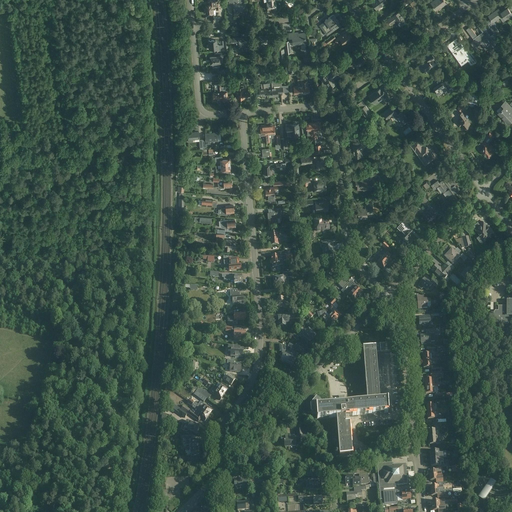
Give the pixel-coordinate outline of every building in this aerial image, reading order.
[(210,5),(205,5),(206,14),(213,13),(212,8),(216,8),(216,10),(220,9),(219,0),(217,1),(217,0),(207,0),(208,2),(212,2),(212,3),(210,3),(210,5)] [(228,0),(229,6),(233,5),(234,15),(239,15),(239,12),(245,11),(244,0),(228,0)] [(268,0),(268,3),(267,3),(267,10),(276,9),(276,2),(275,2),(274,0),(268,0)] [(374,0),(371,2),(376,9),(387,2),(385,0),(374,0)] [(443,0),(434,0),(431,3),(436,10),(441,5),(442,6),(446,4),(443,0)] [(501,12),(503,15),(504,17),(505,19),(511,13),(511,6),(511,5),(508,7),(504,10),(501,12)] [(498,9),(489,16),(491,19),(491,20),(490,21),(491,24),(489,26),(495,34),(499,31),(495,26),(496,25),(494,22),(503,15),(501,12),(498,9)] [(392,24),(396,20),(400,25),(406,21),(399,11),(386,19),(391,25),(392,24)] [(326,22),(322,25),(326,30),(324,31),(327,35),(334,30),(332,27),(334,26),(335,29),(339,26),(337,23),(338,22),(333,15),(325,21),(326,22)] [(479,34),(479,35),(484,41),(489,48),(492,46),(493,46),(496,44),(497,43),(502,51),(507,48),(501,40),(500,41),(494,33),(490,36),(486,30),(487,30),(481,23),(477,26),(478,26),(483,32),(480,34),(479,34)] [(486,50),(489,48),(484,41),(479,35),(479,34),(477,36),(470,27),(466,30),(473,39),(473,41),(475,41),(478,46),(480,45),(481,44),(486,50)] [(293,44),(306,43),(305,33),(297,34),(297,33),(288,34),(289,38),(292,37),(292,40),(293,40),(293,44)] [(341,35),(335,39),(338,43),(341,40),(343,44),(350,38),(346,33),(342,36),(341,35)] [(333,35),(325,41),(327,44),(335,38),(333,35)] [(256,40),(254,40),(255,48),(261,48),(260,42),(267,42),(267,41),(270,41),(270,37),(266,37),(266,36),(256,37),(256,40)] [(235,47),(239,47),(240,51),(243,51),(242,46),(243,46),(242,43),(247,42),(246,38),(242,38),(242,37),(235,38),(230,38),(231,43),(235,43),(235,47)] [(460,48),(453,53),(457,60),(464,55),(470,63),(471,63),(472,64),(473,65),(476,62),(475,62),(476,61),(475,60),(476,59),(460,37),(455,41),(460,48)] [(317,38),(310,39),(308,39),(310,52),(318,46),(317,38)] [(216,40),(208,41),(209,45),(210,50),(215,49),(215,52),(219,51),(218,45),(217,45),(216,40)] [(214,57),(210,57),(210,64),(214,64),(214,65),(217,65),(217,64),(221,64),(220,57),(222,57),(222,53),(214,54),(214,57)] [(427,60),(419,66),(421,69),(420,70),(422,72),(423,72),(432,66),(430,63),(430,62),(435,58),(431,53),(425,57),(427,60)] [(355,60),(352,62),(354,64),(357,68),(363,63),(363,62),(366,60),(362,54),(354,59),(355,60)] [(327,71),(320,75),(324,80),(322,81),(322,82),(321,83),(323,85),(324,86),(325,86),(327,84),(329,88),(335,84),(333,80),(339,76),(335,69),(333,67),(330,69),(331,70),(328,72),(327,71)] [(442,82),(433,88),(438,94),(446,88),(449,91),(454,88),(447,79),(449,78),(448,75),(446,77),(444,75),(440,78),(442,82)] [(271,81),(270,81),(270,83),(264,84),(264,89),(259,89),(260,95),(267,94),(267,96),(273,96),(272,87),(271,81)] [(272,87),(273,96),(278,95),(278,92),(282,92),(282,86),(281,86),(280,82),(279,81),(277,82),(276,81),(273,81),(271,81),(272,87)] [(221,98),(221,100),(228,99),(228,96),(227,96),(227,91),(226,91),(226,87),(223,87),(221,87),(221,84),(218,84),(218,88),(221,88),(221,91),(220,91),(220,95),(221,95),(221,98)] [(301,85),(302,94),(306,94),(306,93),(309,93),(309,85),(304,86),(304,85),(302,85),(302,84),(301,85)] [(245,85),(240,86),(240,87),(236,87),(237,90),(236,90),(236,94),(237,94),(237,98),(241,98),(241,99),(243,99),(243,98),(244,98),(244,95),(249,95),(249,90),(245,91),(245,85)] [(384,85),(369,96),(374,104),(380,99),(380,97),(382,96),(386,101),(392,97),(384,85)] [(221,88),(218,88),(214,88),(214,92),(213,93),(213,100),(217,99),(221,98),(221,95),(220,95),(220,91),(221,91),(221,88)] [(465,102),(458,107),(457,108),(460,112),(468,106),(465,102)] [(504,103),(503,104),(505,107),(503,109),(499,113),(504,119),(508,123),(511,119),(511,109),(505,102),(504,103)] [(365,105),(360,109),(365,117),(371,113),(365,105)] [(392,108),(383,114),(386,118),(392,115),(395,119),(397,118),(399,120),(400,119),(403,123),(409,119),(403,110),(397,114),(395,112),(392,108)] [(461,119),(457,121),(462,128),(464,127),(465,129),(466,129),(468,128),(468,127),(466,125),(469,123),(461,112),(458,114),(461,119)] [(310,122),(306,122),(306,123),(307,135),(310,134),(311,139),(314,139),(312,122),(310,123),(310,122)] [(287,129),(283,129),(283,133),(286,133),(287,137),(291,136),(291,138),(300,137),(299,124),(286,125),(287,129)] [(268,134),(267,126),(264,126),(264,125),(261,126),(261,127),(260,127),(261,135),(265,134),(265,139),(265,143),(268,143),(268,135),(268,134)] [(268,135),(268,143),(270,143),(269,134),(275,134),(274,126),(273,126),(273,125),(270,125),(270,126),(267,126),(268,134),(268,135)] [(480,143),(477,147),(477,148),(483,153),(488,157),(490,157),(491,156),(491,154),(493,151),(492,150),(494,148),(491,145),(490,146),(488,144),(492,140),(491,139),(494,135),(490,131),(487,133),(486,135),(487,136),(481,142),(482,143),(481,144),(480,143)] [(199,132),(187,133),(188,142),(193,142),(192,139),(199,139),(199,132)] [(202,140),(203,149),(206,149),(206,145),(210,145),(210,141),(218,141),(217,133),(205,134),(205,140),(202,140)] [(417,139),(410,144),(421,159),(424,157),(428,162),(436,156),(429,148),(428,148),(427,147),(424,147),(423,147),(422,146),(421,147),(420,146),(421,145),(417,139)] [(357,141),(353,146),(354,157),(362,156),(362,149),(364,146),(357,141)] [(220,165),(230,164),(229,158),(223,159),(221,157),(215,157),(215,162),(218,162),(220,162),(220,165)] [(312,164),(312,161),(311,157),(300,158),(301,165),(312,164)] [(312,161),(312,164),(312,165),(313,170),(316,170),(319,170),(320,170),(320,167),(324,167),(323,160),(316,160),(316,161),(312,161)] [(230,164),(220,165),(221,168),(218,169),(216,169),(216,172),(219,172),(220,173),(224,173),(225,171),(228,171),(230,171),(230,170),(230,164)] [(264,174),(268,174),(272,174),(271,164),(263,165),(264,174)] [(363,177),(355,178),(356,184),(357,184),(357,190),(363,189),(363,190),(370,190),(369,185),(373,185),(372,178),(375,178),(375,179),(379,179),(379,177),(385,176),(384,169),(368,170),(368,176),(363,176),(363,177)] [(437,181),(431,185),(434,190),(437,188),(440,193),(442,192),(443,193),(446,198),(452,193),(453,194),(460,189),(451,177),(446,181),(446,180),(444,181),(443,180),(439,183),(437,181)] [(213,178),(213,181),(218,182),(218,183),(218,188),(218,189),(221,188),(225,188),(224,187),(232,187),(232,186),(232,185),(232,184),(231,180),(225,181),(224,178),(222,178),(213,178)] [(325,182),(314,183),(314,188),(317,188),(317,192),(322,191),(321,189),(326,188),(325,182)] [(266,191),(265,192),(265,194),(266,194),(266,195),(269,195),(269,196),(268,196),(269,201),(274,200),(274,194),(274,190),(277,189),(277,187),(270,187),(270,188),(265,189),(266,191)] [(423,195),(419,200),(426,207),(430,202),(423,195)] [(312,199),(304,200),(304,205),(316,204),(316,210),(327,209),(327,207),(328,207),(328,203),(327,203),(327,201),(313,202),(312,199)] [(365,208),(358,209),(359,219),(368,218),(367,213),(373,213),(372,204),(365,205),(365,208)] [(219,210),(219,214),(227,215),(227,213),(234,212),(234,211),(234,209),(233,206),(226,206),(226,208),(221,209),(221,210),(219,210)] [(273,212),(267,212),(268,221),(268,223),(272,223),(278,223),(277,218),(280,218),(280,215),(281,215),(281,212),(281,208),(273,208),(273,212)] [(427,213),(425,211),(422,214),(429,221),(433,217),(433,218),(436,215),(431,210),(429,212),(427,213)] [(321,219),(314,220),(315,230),(322,229),(322,230),(329,229),(329,222),(321,223),(321,219)] [(223,221),(220,221),(221,228),(227,227),(228,227),(228,229),(229,230),(232,229),(232,227),(235,227),(235,226),(236,225),(236,224),(235,224),(235,220),(231,220),(223,221)] [(478,221),(473,225),(475,228),(482,238),(485,236),(485,237),(486,237),(487,237),(488,236),(488,235),(488,234),(491,232),(488,228),(486,225),(486,226),(483,222),(480,224),(478,221)] [(403,232),(399,236),(404,240),(402,242),(402,244),(403,245),(405,245),(407,243),(409,245),(413,241),(412,240),(414,238),(406,230),(404,233),(403,232)] [(463,238),(455,240),(457,243),(458,245),(461,244),(462,249),(465,248),(466,248),(471,247),(468,237),(463,238)] [(362,241),(368,246),(371,243),(365,238),(362,241)] [(225,239),(224,250),(229,251),(229,249),(236,249),(236,241),(225,239)] [(327,240),(321,241),(322,244),(323,244),(324,256),(333,255),(332,251),(332,248),(332,244),(331,244),(331,243),(328,243),(327,240)] [(369,247),(368,246),(362,241),(359,244),(366,251),(369,247)] [(384,242),(382,245),(390,253),(393,250),(384,242)] [(459,258),(461,256),(452,248),(444,256),(453,264),(459,258)] [(388,252),(381,259),(388,265),(391,261),(391,260),(389,258),(391,255),(388,252)] [(388,265),(381,259),(377,255),(375,258),(379,262),(377,264),(383,270),(383,269),(384,270),(388,265)] [(283,265),(283,260),(283,256),(280,256),(271,256),(272,261),(271,261),(271,264),(278,263),(278,265),(283,265)] [(237,258),(224,257),(224,264),(229,264),(230,270),(232,270),(241,269),(240,265),(238,265),(237,258)] [(447,262),(445,264),(452,271),(454,268),(447,262)] [(331,263),(324,266),(333,274),(338,269),(332,263),(331,264),(331,263)] [(436,265),(431,270),(441,279),(446,283),(449,279),(447,277),(452,271),(445,265),(443,267),(443,268),(441,270),(436,265)] [(312,270),(311,275),(318,282),(323,278),(313,269),(312,270)] [(226,275),(222,276),(222,279),(224,279),(224,281),(234,280),(234,284),(242,283),(241,276),(230,277),(230,276),(226,276),(226,275)] [(280,278),(275,278),(275,285),(284,284),(283,281),(286,281),(286,277),(283,278),(283,277),(280,277),(280,278)] [(418,286),(421,289),(422,289),(424,287),(427,290),(431,285),(424,278),(420,283),(420,284),(418,286)] [(355,293),(347,285),(342,281),(338,285),(343,289),(342,291),(344,293),(345,292),(348,296),(354,301),(355,300),(356,301),(357,299),(357,298),(358,296),(355,293)] [(355,293),(358,296),(360,294),(361,295),(362,293),(362,292),(363,292),(351,281),(347,285),(355,293)] [(453,292),(448,287),(445,290),(450,295),(453,292)] [(243,296),(240,296),(231,297),(232,297),(233,304),(244,303),(243,296)] [(430,306),(430,302),(430,299),(426,299),(424,299),(423,296),(417,296),(418,308),(419,309),(422,309),(423,308),(427,308),(427,307),(430,307),(430,306)] [(278,301),(275,301),(276,306),(279,306),(279,307),(284,307),(283,302),(285,302),(285,297),(278,298),(278,301)] [(489,316),(489,318),(490,318),(490,320),(495,320),(495,324),(499,324),(499,328),(500,328),(500,329),(503,329),(503,324),(507,324),(507,322),(511,322),(511,319),(511,301),(511,300),(510,300),(509,299),(508,300),(507,301),(507,307),(498,307),(498,311),(495,311),(495,316),(489,316)] [(333,318),(336,321),(341,315),(331,306),(329,309),(333,313),(330,315),(333,318)] [(333,318),(330,315),(328,314),(324,310),(317,312),(319,318),(321,318),(330,326),(336,321),(333,318)] [(234,317),(227,317),(228,325),(234,325),(234,321),(245,320),(245,319),(246,319),(246,317),(245,317),(245,314),(240,314),(240,313),(234,313),(234,316),(234,317)] [(278,320),(277,320),(277,322),(278,322),(278,323),(279,327),(283,326),(282,323),(289,323),(288,317),(296,316),(296,313),(285,314),(285,316),(278,317),(278,320)] [(430,326),(430,325),(429,316),(422,317),(422,318),(419,318),(419,325),(422,325),(423,326),(430,326)] [(234,330),(234,333),(237,333),(237,338),(245,338),(245,337),(246,336),(246,335),(245,334),(245,331),(241,331),(242,326),(235,326),(234,330)] [(427,335),(420,335),(421,342),(422,342),(422,344),(426,344),(426,342),(431,341),(435,341),(434,334),(440,334),(439,328),(426,330),(427,335)] [(298,329),(296,334),(299,337),(302,334),(302,335),(310,342),(313,339),(313,340),(315,338),(314,337),(315,336),(308,330),(306,333),(305,332),(302,330),(298,329)] [(316,396),(310,403),(311,411),(316,410),(317,419),(337,418),(339,454),(340,457),(351,456),(349,424),(345,425),(344,417),(388,414),(387,401),(385,401),(381,352),(391,352),(390,343),(367,345),(367,348),(363,349),(367,403),(348,404),(348,401),(324,403),(324,402),(316,396)] [(228,345),(228,351),(231,351),(231,357),(242,357),(243,349),(235,349),(236,346),(228,345)] [(289,359),(290,357),(284,354),(284,351),(285,351),(285,345),(279,346),(280,351),(282,351),(282,354),(280,355),(280,358),(282,358),(280,361),(287,364),(289,359)] [(295,346),(292,351),(290,357),(295,359),(299,351),(296,349),(298,347),(295,346)] [(289,359),(287,364),(293,367),(294,364),(295,364),(296,363),(297,360),(295,359),(290,357),(289,359)] [(227,360),(227,364),(230,364),(230,372),(240,372),(241,364),(235,364),(235,361),(227,360)] [(432,360),(423,361),(423,369),(430,368),(430,365),(434,364),(434,362),(434,361),(432,362),(432,360)] [(225,377),(223,379),(225,381),(225,383),(227,384),(229,384),(231,385),(235,380),(232,378),(232,375),(224,374),(224,377),(225,377)] [(431,379),(424,379),(425,387),(434,386),(434,388),(437,387),(437,384),(434,384),(434,379),(431,379)] [(217,388),(216,390),(224,395),(228,390),(223,387),(224,387),(221,385),(219,389),(217,388)] [(434,386),(425,387),(425,394),(434,393),(435,393),(434,390),(434,388),(434,386)] [(224,395),(216,390),(213,388),(210,392),(214,395),(213,396),(215,398),(216,397),(220,401),(224,395)] [(201,395),(206,399),(208,400),(212,395),(205,390),(201,395)] [(206,399),(201,395),(196,391),(194,394),(204,402),(206,399)] [(168,407),(171,403),(167,399),(163,404),(163,406),(168,407)] [(201,411),(208,416),(212,411),(208,408),(208,407),(201,402),(196,408),(201,411)] [(181,410),(171,403),(168,407),(178,414),(185,418),(187,414),(181,410)] [(184,405),(181,410),(187,414),(190,410),(184,405)] [(208,416),(201,411),(199,413),(200,413),(198,417),(200,419),(201,418),(205,421),(208,416)] [(187,421),(185,425),(189,426),(187,430),(196,434),(199,426),(193,424),(193,423),(187,421)] [(434,430),(428,430),(429,437),(439,437),(439,439),(442,438),(442,435),(439,435),(439,429),(438,424),(434,425),(434,430)] [(297,436),(281,437),(281,443),(285,443),(285,448),(296,447),(295,442),(297,442),(297,444),(303,444),(303,442),(313,442),(312,434),(307,434),(307,433),(304,433),(304,434),(303,435),(303,432),(297,433),(297,436)] [(190,450),(199,449),(198,445),(197,445),(197,442),(191,442),(190,440),(193,439),(193,436),(183,436),(184,446),(190,445),(190,446),(190,450)] [(431,459),(443,458),(442,450),(430,451),(431,459)] [(443,465),(443,458),(431,459),(431,466),(437,466),(437,468),(440,467),(445,467),(447,467),(447,464),(443,465)] [(379,493),(396,491),(396,487),(395,487),(394,485),(407,484),(406,477),(408,477),(407,471),(406,471),(405,464),(392,465),(391,463),(392,463),(376,464),(379,489),(379,493)] [(440,467),(437,468),(435,468),(435,470),(429,471),(428,472),(428,475),(430,475),(430,476),(441,475),(440,467)] [(353,483),(353,484),(356,483),(356,485),(360,485),(369,484),(368,474),(359,475),(359,478),(353,479),(352,476),(344,477),(345,484),(353,483)] [(442,475),(441,475),(430,476),(430,481),(435,480),(436,483),(443,482),(443,480),(442,475)] [(476,479),(477,482),(478,486),(480,488),(482,491),(479,494),(480,495),(481,496),(479,498),(483,501),(485,499),(488,500),(491,501),(495,502),(495,498),(500,498),(504,498),(507,497),(510,496),(509,495),(509,496),(506,490),(505,491),(504,490),(483,481),(483,480),(481,480),(480,478),(477,479),(476,479)] [(306,484),(306,490),(313,489),(321,489),(321,481),(316,482),(316,480),(313,481),(313,479),(307,479),(307,482),(306,482),(306,484)] [(444,490),(452,489),(452,486),(448,486),(448,487),(443,487),(439,487),(439,486),(443,485),(443,483),(437,483),(437,485),(430,486),(431,491),(443,490),(444,490)] [(355,492),(346,493),(347,500),(355,500),(355,498),(362,497),(361,492),(366,491),(365,487),(354,488),(355,492)] [(444,490),(443,490),(431,491),(431,496),(437,495),(437,498),(444,497),(443,495),(444,495),(444,493),(444,490)] [(397,505),(396,491),(379,493),(380,500),(382,500),(383,506),(397,505)] [(444,497),(437,498),(438,500),(432,501),(432,506),(447,505),(447,503),(439,503),(439,500),(444,500),(444,497)] [(237,507),(237,510),(238,510),(238,511),(249,510),(248,503),(237,504),(237,507)]
